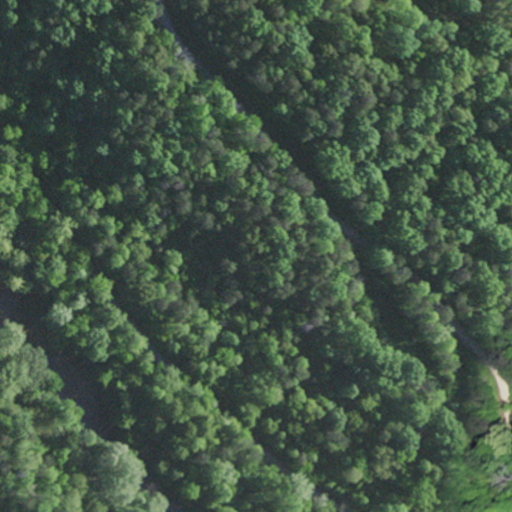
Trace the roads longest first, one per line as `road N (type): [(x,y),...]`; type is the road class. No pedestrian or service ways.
road 1 (residential): [(156,0),(187,56),(306,194),(419,280),(493,366),(511,440)]
road 2 (residential): [(0,131),(98,278),(171,362),(309,485),(353,511)]
